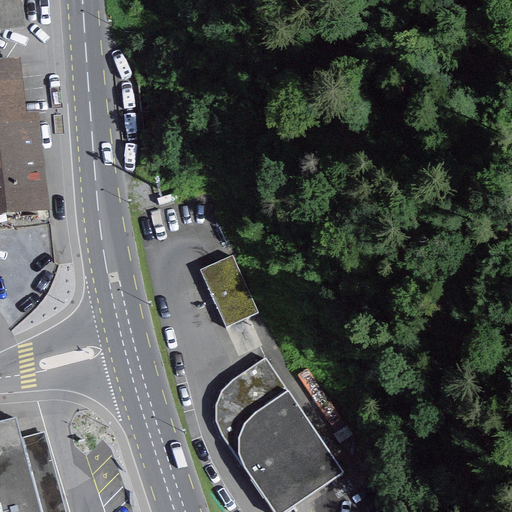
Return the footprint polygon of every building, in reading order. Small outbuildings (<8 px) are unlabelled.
[(0,0),(0,28),(21,26),(17,0),(0,0)] [(17,62),(0,64),(0,220),(47,215),(36,119),(24,121),(17,62)] [(232,263),(203,276),(229,331),(257,318),(232,263)] [(269,511),(288,511),(342,477),(266,365),(230,386),(219,400),(215,413),(218,432),(225,446),(269,511)] [(15,418),(0,422),(0,511),(67,511),(46,433),(21,440),(15,418)]
